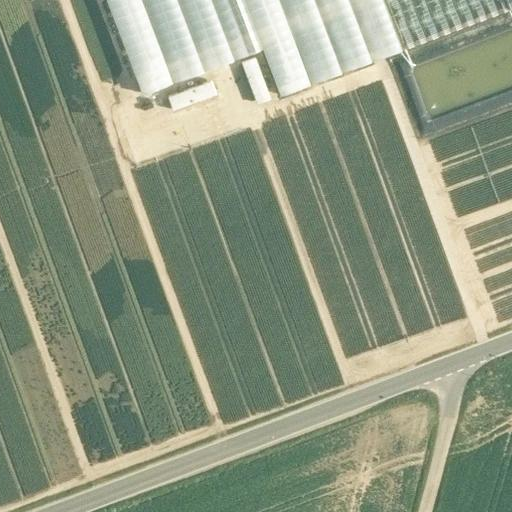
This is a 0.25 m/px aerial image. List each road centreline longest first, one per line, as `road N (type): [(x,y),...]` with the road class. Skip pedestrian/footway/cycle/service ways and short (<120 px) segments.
road 1 (tertiary): [(457,361),(57,511)]
road 2 (residential): [(457,361),(425,511)]
